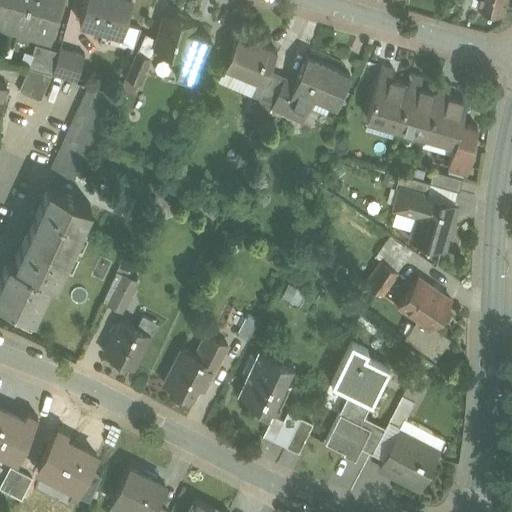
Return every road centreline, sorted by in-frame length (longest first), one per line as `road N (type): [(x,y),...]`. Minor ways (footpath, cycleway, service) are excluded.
road 1 (residential): [(471,511),(488,415),(497,194),(511,117)]
road 2 (residential): [(0,351),(254,475),(352,511)]
road 3 (residential): [(375,21),(511,60)]
